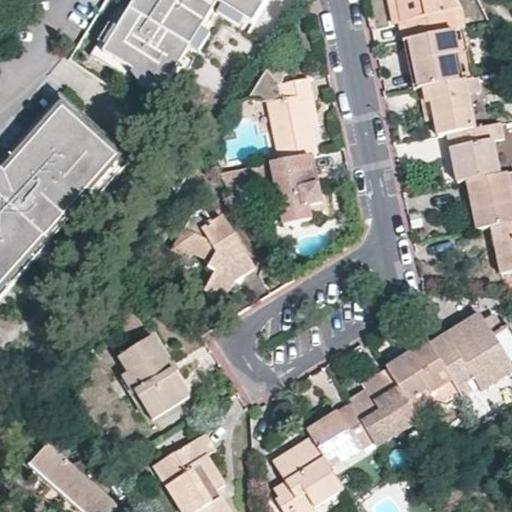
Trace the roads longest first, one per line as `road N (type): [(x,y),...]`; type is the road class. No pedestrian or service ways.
road 1 (residential): [(383,233),(371,249),(241,328),(237,341),(255,376),(280,377),(375,319),(388,294)]
road 2 (residential): [(336,0),(383,233)]
